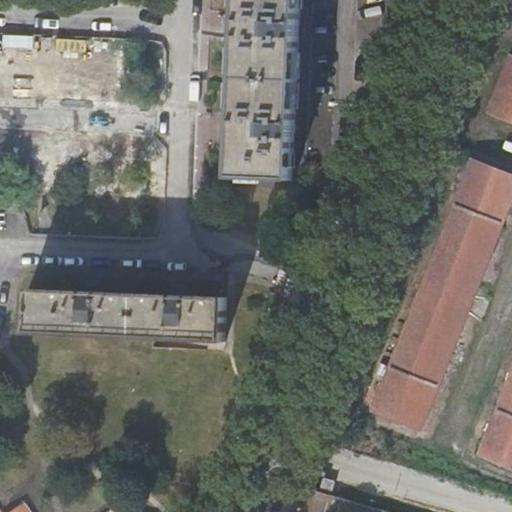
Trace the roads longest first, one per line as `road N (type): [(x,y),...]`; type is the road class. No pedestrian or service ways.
road 1 (residential): [(0,252),(245,257)]
road 2 (tertiary): [(337,299),(248,511)]
road 3 (residential): [(377,198),(339,172),(347,0)]
road 4 (tertiary): [(455,0),(377,198)]
road 5 (residential): [(187,23),(0,14)]
road 6 (residential): [(0,114),(184,121)]
road 7 (residential): [(184,121),(179,228),(245,257)]
